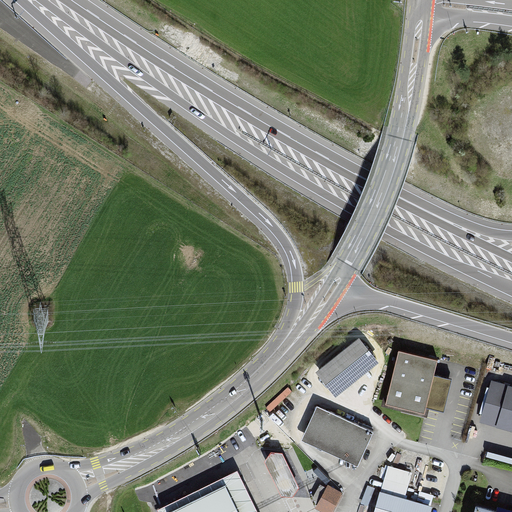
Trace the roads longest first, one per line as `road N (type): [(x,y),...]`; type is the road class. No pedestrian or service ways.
road 1 (trunk): [(43,0),(262,156),(433,254),(511,287)]
road 2 (trunk): [(23,0),(285,243),(296,271),(293,311),(248,381)]
road 3 (trunk): [(392,198),(64,0)]
road 4 (secondary): [(335,284),(394,154),(420,3)]
road 5 (motorway): [(335,284),(511,339)]
road 6 (motorway): [(511,258),(392,198)]
road 7 (secondary): [(248,381),(290,346),(335,284)]
road 8 (secondary): [(145,454),(248,381)]
road 9 (trunk): [(511,234),(392,198)]
